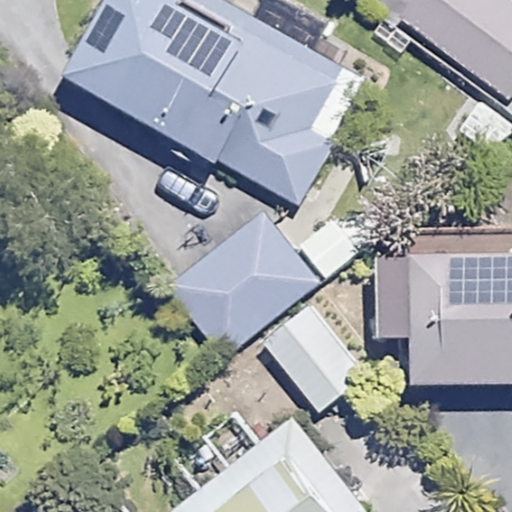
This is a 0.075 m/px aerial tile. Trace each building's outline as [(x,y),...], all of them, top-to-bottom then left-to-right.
[(260,0),(252,15),(225,0),(111,0),(71,73),(297,202),(368,78),(312,46),(326,22),(286,0),(260,0)] [(511,0),(383,0),(510,98),(511,95),(511,0)] [(321,278),(266,212),(170,293),(226,359),(321,278)] [(511,246),(388,248),(389,328),(419,328),(420,380),(511,378),(511,246)] [(367,377),(315,307),(269,341),(321,411),(367,377)] [(172,511),(372,511),(294,415),(196,493),(172,511)]
